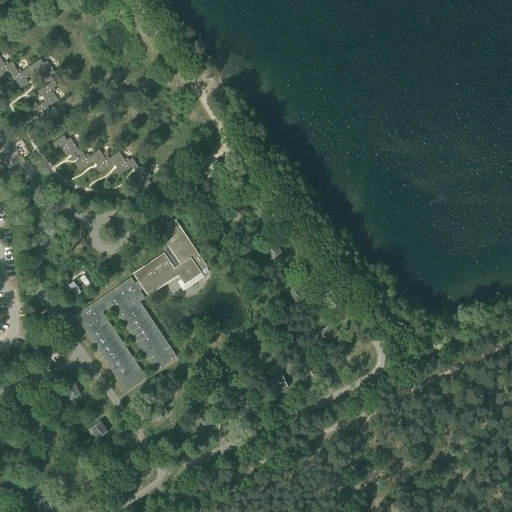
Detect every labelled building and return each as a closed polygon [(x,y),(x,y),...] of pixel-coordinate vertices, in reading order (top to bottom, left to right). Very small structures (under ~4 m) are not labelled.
[(0,77),(8,72),(14,68),(10,62),(4,66),(0,58),(0,77)] [(45,77),(49,83),(53,81),(50,76),(54,73),(46,61),(42,63),(40,59),(24,69),(29,77),(34,73),(32,72),(35,70),(42,79),(45,77)] [(25,79),(29,77),(24,69),(18,74),(14,68),(8,72),(19,89),(28,83),(25,79)] [(42,97),(44,101),(46,100),(50,106),(57,101),(50,91),(56,86),(53,81),(49,83),(35,93),(39,99),(42,97)] [(46,100),(44,101),(30,111),(33,117),(35,115),(39,121),(41,119),(45,124),(51,120),(45,110),(50,106),(46,100)] [(73,160),(76,158),(73,153),(78,149),(70,138),(67,141),(64,136),(57,140),(61,146),(59,147),(65,156),(69,153),(73,160)] [(79,172),(94,162),(96,161),(92,155),(86,159),(79,148),(78,149),(73,153),(76,158),(78,161),(74,164),(79,172)] [(99,174),(113,164),(116,163),(112,157),(106,161),(99,150),(92,155),(96,161),(94,162),(97,166),(95,168),(99,174)] [(119,176),(133,167),(137,164),(133,158),(126,163),(119,152),(112,157),(116,163),(113,164),(116,169),(115,170),(119,176)] [(206,168),(213,178),(224,171),(217,161),(206,168)] [(137,164),(133,167),(137,173),(133,175),(139,184),(136,187),(139,192),(151,184),(148,180),(151,177),(143,166),(139,168),(137,164)] [(230,212),(237,223),(248,215),(241,205),(230,212)] [(201,273),(208,269),(175,220),(168,224),(164,219),(154,226),(171,251),(170,251),(169,250),(165,253),(166,254),(165,255),(164,253),(133,274),(138,281),(135,283),(131,278),(105,295),(109,300),(104,304),(100,298),(75,315),(126,392),(147,378),(102,312),(112,305),(157,372),(177,358),(139,302),(145,298),(138,288),(141,286),(148,296),(178,276),(184,285),(201,274),(201,273)] [(264,250),(271,260),(282,253),(275,243),(264,250)] [(68,287),(76,297),(87,289),(79,279),(68,287)] [(288,294),(295,304),(305,297),(298,286),(288,294)] [(321,331),(329,341),(339,334),(332,324),(321,331)] [(310,369),(315,381),(327,375),(321,364),(310,369)] [(288,388),(282,376),(271,381),(276,393),(288,388)] [(62,390),(68,401),(80,395),(74,384),(62,390)] [(237,404),(243,416),(254,410),(249,399),(237,404)] [(150,410),(158,420),(168,413),(161,403),(150,410)] [(19,410),(24,423),(36,418),(31,406),(19,410)] [(199,416),(205,428),(216,422),(210,411),(199,416)] [(90,429),(97,440),(108,432),(101,422),(90,429)] [(122,461),(128,473),(140,468),(134,456),(122,461)] [(81,487),(87,499),(98,494),(93,482),(81,487)] [(34,503),(38,511),(44,511),(51,509),(45,498),(34,503)]
